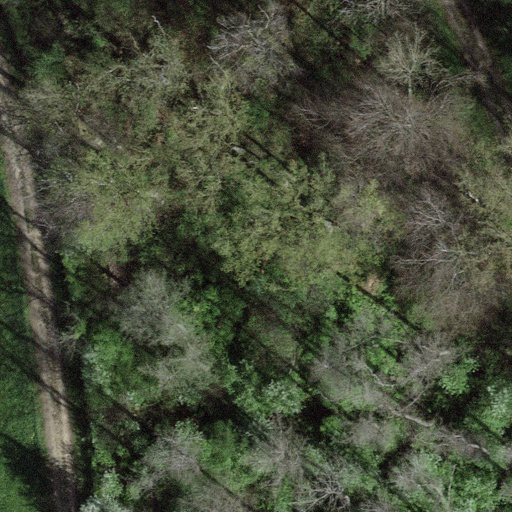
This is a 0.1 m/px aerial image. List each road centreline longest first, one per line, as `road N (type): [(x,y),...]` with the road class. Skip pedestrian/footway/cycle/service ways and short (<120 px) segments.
road 1 (track): [(0,27),(74,511)]
road 2 (track): [(443,0),(511,168)]
